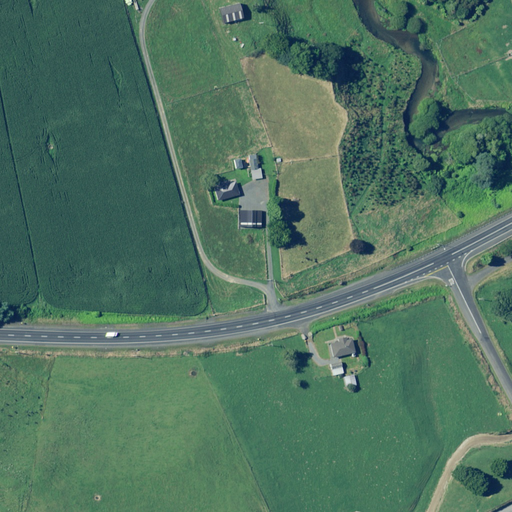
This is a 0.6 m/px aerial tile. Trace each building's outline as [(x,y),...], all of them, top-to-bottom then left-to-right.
[(241,158),(243,168),(249,167),(250,172),(258,170),(255,155),(241,158)] [(243,168),(241,158),(233,159),(235,169),(243,168)] [(258,170),(250,172),(252,180),(261,178),(260,170),(258,170)] [(228,183),(227,181),(218,183),(219,186),(214,187),(217,200),(238,195),(235,182),(228,183)] [(350,337),(344,338),(329,342),(333,358),(354,352),(350,337)] [(342,373),(340,362),(330,364),(332,375),(342,373)]
